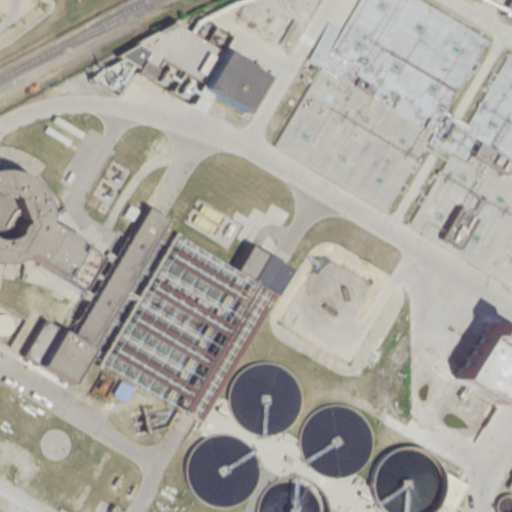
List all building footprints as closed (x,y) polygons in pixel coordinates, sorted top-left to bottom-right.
[(357,0),(419,0),(487,39),(387,212),(272,146),(357,0)] [(511,0),(504,0),(499,10),(511,17),(511,0)] [(241,112),(200,88),(189,107),(132,73),(134,70),(110,56),(170,21),(187,31),(196,15),(229,34),(221,49),(263,74),(241,112)] [(508,57),(511,59),(511,287),(408,226),(508,57)] [(50,114),(29,146),(61,168),(82,135),(50,114)] [(65,386),(18,357),(40,323),(56,333),(81,292),(20,256),(13,261),(1,265),(0,265),(0,172),(6,173),(23,182),(32,190),(37,200),(39,215),(40,224),(108,264),(143,208),(164,221),(65,386)] [(190,222),(212,234),(222,215),(200,203),(190,222)] [(0,342),(10,347),(22,315),(0,307),(0,342)] [(455,376),(491,398),(511,364),(511,340),(485,325),(455,376)] [(235,423),(228,413),(225,402),(225,391),(230,379),(238,369),(249,363),(262,361),(274,363),(285,369),(293,379),(298,391),(298,403),(294,415),(287,425),(277,431),(266,434),(255,434),(244,430),(235,423)] [(306,466),(300,457),(297,446),(297,434),(302,422),(310,413),(321,407),(333,404),(346,407),(357,413),(365,422),(369,434),(370,447),(366,459),(359,468),(349,475),(338,478),(326,477),(315,474),(306,466)] [(191,496),(185,486),(182,475),(182,464),(187,452),(195,442),(206,436),(218,434),(231,436),(242,442),(250,452),(254,464),(255,476),(251,488),(244,497),(234,504),(223,507),(211,507),(200,503),(191,496)] [(381,511),(377,508),(371,499),(367,488),(368,476),(372,464),(381,455),(392,449),(404,446),(416,449),(427,455),(436,464),(440,476),(440,489),(436,501),(429,510),(426,511),(381,511)] [(254,511),(254,503),(259,492),(267,482),(278,476),(290,474),(303,476),(314,482),(322,492),(327,504),(327,511),(254,511)] [(448,511),(438,506),(440,503),(434,499),(427,511),(448,511)]
